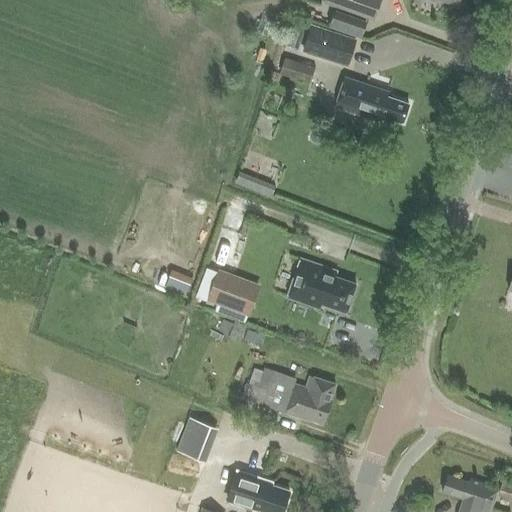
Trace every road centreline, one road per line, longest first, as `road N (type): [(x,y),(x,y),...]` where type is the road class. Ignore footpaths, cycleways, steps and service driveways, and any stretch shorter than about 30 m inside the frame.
road 1 (tertiary): [(399,401),(511,46)]
road 2 (unclassified): [(511,443),(399,401)]
